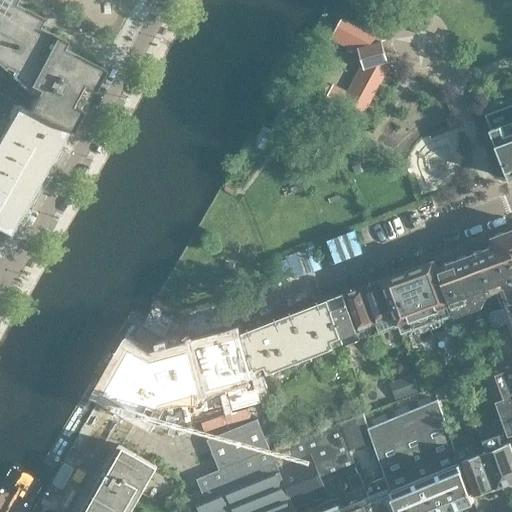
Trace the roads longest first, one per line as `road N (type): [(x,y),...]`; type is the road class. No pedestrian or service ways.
road 1 (residential): [(164,337),(511,212)]
road 2 (residential): [(10,272),(165,0)]
